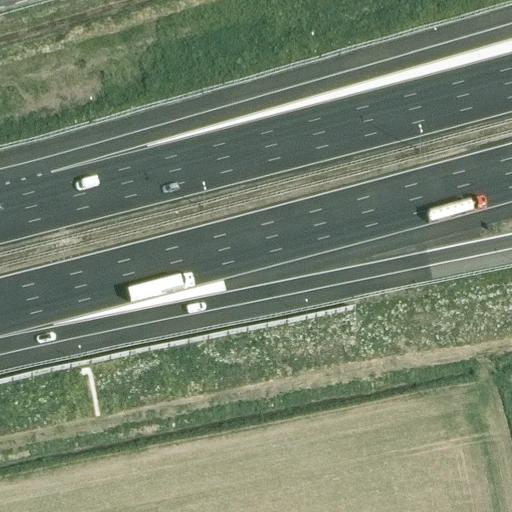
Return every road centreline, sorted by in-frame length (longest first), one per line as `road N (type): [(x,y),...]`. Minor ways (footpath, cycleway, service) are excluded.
road 1 (motorway): [(0,307),(511,172)]
road 2 (motorway): [(0,308),(350,272),(511,242)]
road 3 (motorway): [(511,27),(293,93),(56,199)]
road 4 (motorway): [(511,81),(56,199)]
